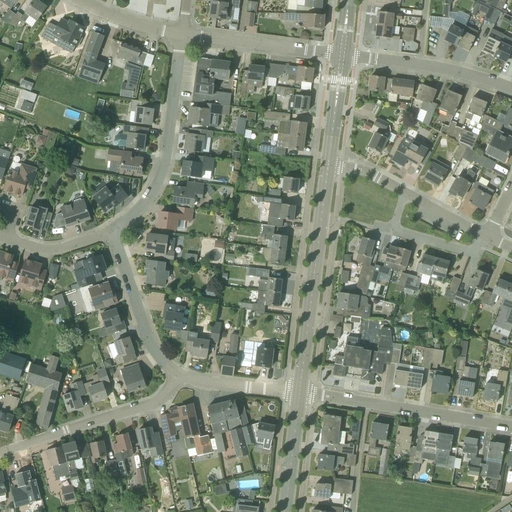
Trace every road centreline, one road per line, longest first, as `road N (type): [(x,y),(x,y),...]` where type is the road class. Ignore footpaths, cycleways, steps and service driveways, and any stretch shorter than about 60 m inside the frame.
road 1 (tertiary): [(299,393),(328,164)]
road 2 (residential): [(109,231),(143,205),(160,178),(180,33)]
road 3 (residential): [(511,427),(299,393)]
road 4 (residential): [(0,453),(144,407),(176,373)]
road 5 (residential): [(342,54),(511,89)]
road 6 (residential): [(485,233),(366,173),(328,164)]
road 7 (residential): [(342,54),(180,33)]
road 8 (residential): [(176,373),(152,350),(109,231)]
road 9 (residential): [(299,393),(176,373)]
